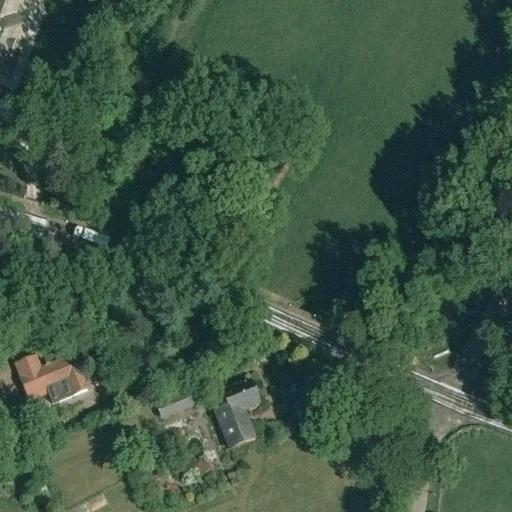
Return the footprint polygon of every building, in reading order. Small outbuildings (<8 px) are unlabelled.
[(3,0),(0,0),(0,76),(7,79),(26,25),(11,20),(17,4),(3,0)] [(307,242),(329,247),(332,236),(309,231),(307,242)] [(73,397),(86,392),(80,377),(82,377),(73,354),(55,361),(56,363),(39,370),(35,358),(15,366),(20,378),(19,379),(28,403),(47,395),(45,391),(67,382),(73,397)] [(227,407),(213,413),(228,452),(255,441),(243,413),(257,408),(248,384),(222,394),(227,407)] [(161,423),(196,409),(188,391),(153,406),(161,423)]
